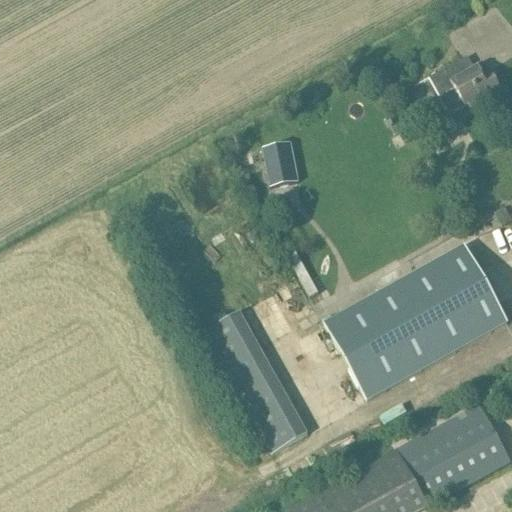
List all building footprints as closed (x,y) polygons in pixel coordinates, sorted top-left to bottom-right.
[(490,75),(486,77),(481,67),(466,75),(460,64),(428,82),(448,116),(466,106),(469,111),(500,94),(490,75)] [(428,132),(434,143),(452,133),(446,122),(428,132)] [(270,191),(297,186),(289,147),(262,153),(270,191)] [(496,217),(502,228),(511,224),(505,213),(496,217)] [(506,328),(463,251),(323,329),(366,406),(506,328)] [(238,315),(202,335),(270,457),(306,437),(238,315)] [(509,465),(481,414),(398,459),(426,510),(509,465)] [(418,511),(421,511),(391,457),(289,511),(418,511)]
